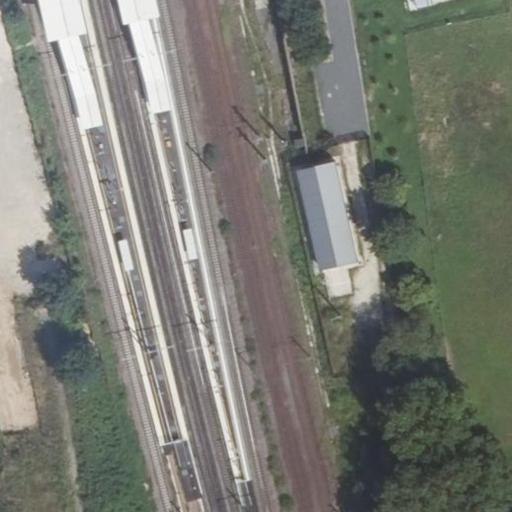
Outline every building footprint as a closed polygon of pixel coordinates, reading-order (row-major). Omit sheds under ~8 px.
[(44,0),(52,29),(54,40),(65,37),(84,33),(96,30),(93,19),(88,0),(123,0),(127,10),(129,22),(135,21),(154,17),(164,15),(161,3),(160,0),(44,0)] [(172,107),(154,17),(135,21),(153,111),(172,107)] [(106,121),(84,33),(65,37),(87,125),(106,121)] [(340,164),(303,172),(325,271),(362,263),(340,164)] [(327,298),(352,293),(348,267),(322,272),(327,298)] [(418,479),(396,482),(399,505),(421,502),(418,479)]
